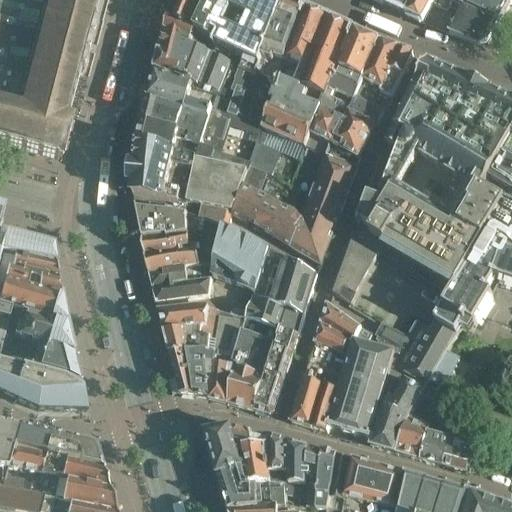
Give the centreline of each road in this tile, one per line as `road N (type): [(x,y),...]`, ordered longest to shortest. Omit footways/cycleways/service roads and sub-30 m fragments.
road 1 (tertiary): [(169,511),(89,206)]
road 2 (tertiary): [(89,206),(141,0)]
